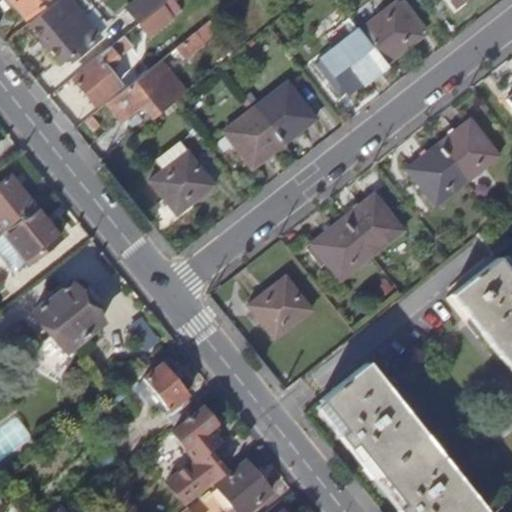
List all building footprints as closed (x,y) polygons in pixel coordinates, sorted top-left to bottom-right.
[(8,0),(24,18),(45,0),(8,0)] [(68,0),(55,0),(28,22),(59,62),(66,56),(70,61),(99,37),(77,10),(68,0)] [(68,0),(77,10),(89,0),(68,0)] [(132,29),(162,5),(157,0),(138,0),(120,15),(132,29)] [(358,31),(384,65),(422,35),(395,1),(358,31)] [(384,65),(358,31),(313,66),(334,93),(340,88),(346,95),(384,65)] [(195,32),(181,43),(189,53),(202,42),(195,32)] [(122,37),(96,58),(98,60),(104,68),(131,47),(122,37)] [(181,43),(159,61),(167,72),(190,54),(189,53),(181,43)] [(138,78),(151,68),(142,57),(130,67),(138,78)] [(104,68),(98,60),(73,80),(93,106),(118,86),(104,68)] [(159,61),(151,68),(138,78),(106,103),(121,121),(143,104),(154,117),(172,102),(184,93),(167,72),(159,61)] [(253,107),(282,144),(314,119),(285,82),(253,107)] [(282,144),(253,107),(222,132),(251,169),(282,144)] [(437,145),(465,181),(497,156),(469,120),(437,145)] [(211,182),(190,155),(186,151),(180,143),(156,161),(162,169),(148,180),(175,215),(213,185),(211,182)] [(465,181),(437,145),(405,169),(434,206),(465,181)] [(201,146),(190,155),(211,182),(222,173),(201,146)] [(0,230),(2,233),(34,207),(9,176),(0,182),(0,230)] [(342,219),(371,256),(403,231),(374,194),(342,219)] [(34,207),(2,233),(0,234),(0,261),(2,260),(11,270),(17,271),(27,263),(27,264),(59,238),(34,207)] [(371,256),(342,219),(309,245),(338,281),(371,256)] [(451,293),(511,370),(511,274),(498,256),(451,293)] [(275,342),(309,315),(280,279),(246,306),(275,342)] [(32,312),(50,334),(42,341),(30,360),(58,377),(72,354),(68,349),(101,322),(68,282),(32,312)] [(365,363),(318,400),(407,511),(482,511),(483,511),(365,363)] [(167,409),(185,395),(159,364),(142,378),(167,409)] [(139,374),(127,384),(130,388),(142,378),(139,374)] [(174,425),(195,408),(185,395),(167,409),(163,413),(174,425)] [(208,428),(213,424),(214,423),(201,407),(172,431),(194,460),(206,450),(218,441),(217,440),(208,428)] [(222,436),(213,424),(208,428),(217,440),(222,436)] [(60,462),(76,452),(68,438),(51,448),(60,462)] [(187,504),(225,473),(206,450),(194,460),(168,481),(187,504)] [(236,511),(245,511),(270,493),(245,461),(215,485),(236,511)] [(33,511),(20,498),(4,511),(33,511)]
